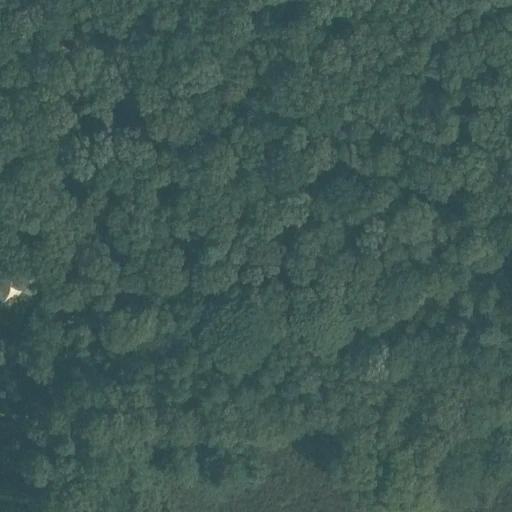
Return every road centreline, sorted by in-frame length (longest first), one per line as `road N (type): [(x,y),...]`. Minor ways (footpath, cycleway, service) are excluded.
road 1 (track): [(45,511),(43,443),(58,408),(48,358),(107,207),(104,130),(134,0)]
road 2 (track): [(432,511),(453,439),(511,417)]
